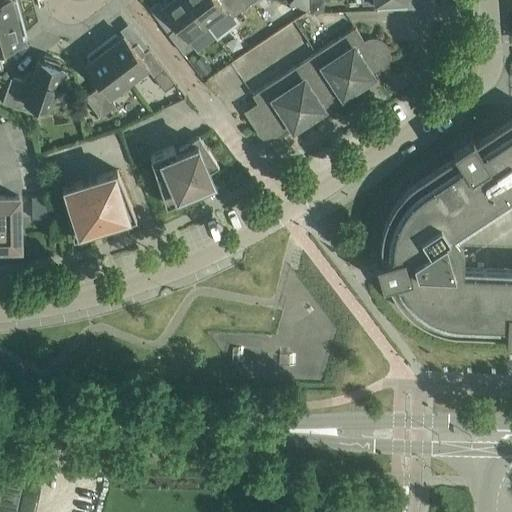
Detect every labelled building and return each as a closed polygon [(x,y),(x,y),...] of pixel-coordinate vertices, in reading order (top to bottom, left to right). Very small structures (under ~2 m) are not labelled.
[(0,0),(0,22),(21,17),(16,0),(14,0),(11,1),(11,0),(0,0)] [(205,22),(188,0),(166,0),(167,1),(162,5),(171,16),(166,20),(173,29),(168,33),(183,53),(194,45),(187,36),(205,22)] [(188,0),(205,22),(217,38),(237,22),(232,16),(248,4),(244,0),(188,0)] [(25,34),(21,17),(0,22),(0,68),(3,68),(0,57),(0,53),(10,51),(9,45),(22,41),(21,35),(25,34)] [(364,40),(355,26),(315,52),(343,94),(372,74),(372,73),(382,66),(386,62),(388,57),(388,51),(388,48),(386,44),(383,41),(380,39),(376,38),(372,37),(368,38),(364,40)] [(116,34),(102,44),(129,80),(147,66),(164,90),(175,82),(149,47),(144,51),(137,41),(132,45),(124,34),(119,37),(116,34)] [(129,80),(102,44),(87,55),(90,59),(85,63),(94,74),(89,78),(96,87),(84,96),(100,116),(115,105),(111,94),(129,80)] [(343,94),(315,52),(252,94),(258,102),(245,110),(244,109),(243,110),(256,130),(260,133),(262,135),(267,136),(271,137),(275,136),(277,135),(292,126),(293,127),(323,107),(322,106),(341,93),(342,94),(343,94)] [(24,81),(11,77),(2,101),(23,108),(25,101),(48,109),(51,102),(58,103),(67,104),(67,105),(69,105),(65,81),(64,81),(64,83),(57,82),(63,66),(59,65),(60,61),(44,55),(43,60),(38,58),(33,74),(27,72),(24,81)] [(511,115),(475,140),(472,135),(452,148),(455,153),(415,180),(406,187),(398,195),(394,201),(390,208),(387,215),(384,222),(382,229),(381,236),(380,244),(380,248),(380,256),(381,258),(375,260),(382,283),(387,281),(392,290),(394,294),(398,300),(401,303),(406,308),(409,311),(415,316),(418,318),(421,320),(428,323),(435,326),(446,329),(449,330),(453,331),(457,331),(505,333),(505,339),(511,339),(511,269),(462,267),(463,248),(452,232),(511,191),(511,115)] [(150,155),(165,203),(195,191),(193,187),(212,179),(209,172),(219,166),(199,135),(175,150),(173,145),(150,155)] [(89,178),(103,222),(116,218),(117,222),(136,216),(117,169),(89,178)] [(90,226),(103,222),(89,178),(62,186),(72,236),(91,230),(90,226)] [(0,246),(19,246),(18,196),(0,195),(0,246)]
